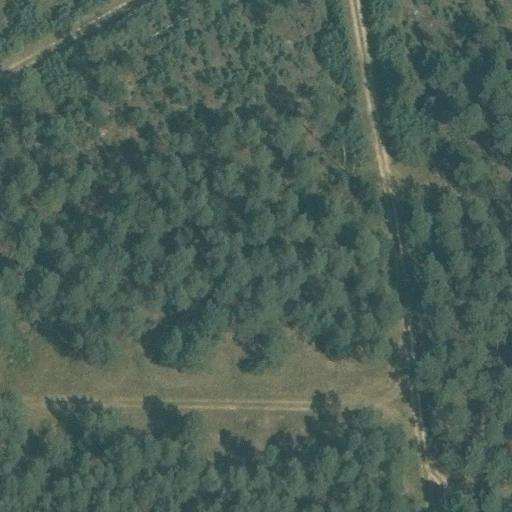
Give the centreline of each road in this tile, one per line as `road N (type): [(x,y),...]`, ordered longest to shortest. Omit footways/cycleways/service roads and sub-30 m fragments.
road 1 (track): [(354,0),(430,511)]
road 2 (track): [(0,403),(412,396)]
road 3 (track): [(139,0),(0,76)]
road 4 (track): [(387,186),(511,198)]
